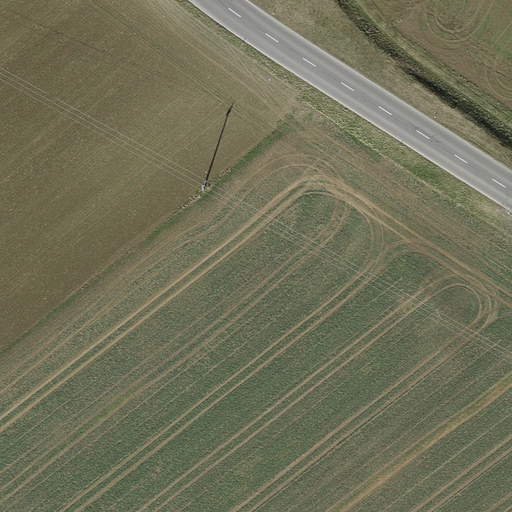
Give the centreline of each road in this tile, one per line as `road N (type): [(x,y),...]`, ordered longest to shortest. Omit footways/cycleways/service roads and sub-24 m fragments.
road 1 (primary): [(511,193),(220,0)]
road 2 (track): [(360,0),(442,73),(511,120)]
